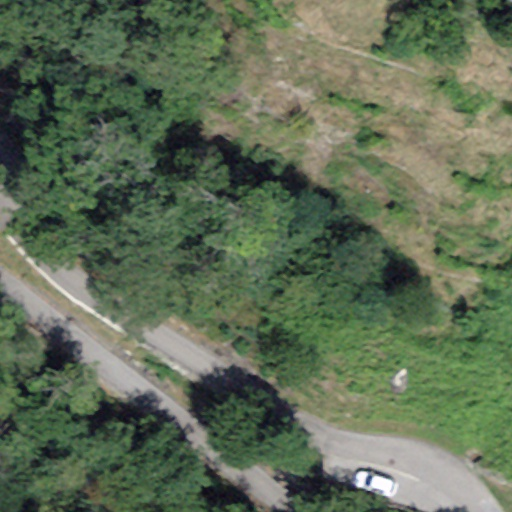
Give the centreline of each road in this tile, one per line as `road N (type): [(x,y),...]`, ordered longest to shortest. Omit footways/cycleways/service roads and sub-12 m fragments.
road 1 (residential): [(0,190),(42,253),(83,289),(308,433),(446,489),(477,511)]
road 2 (residential): [(289,511),(0,281)]
